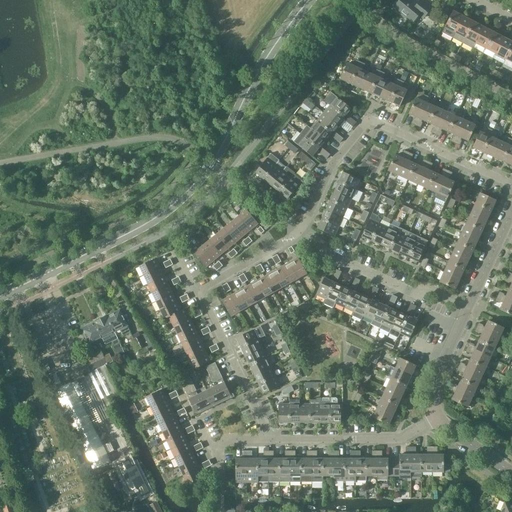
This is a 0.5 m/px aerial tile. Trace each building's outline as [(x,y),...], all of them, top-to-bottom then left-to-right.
[(423,18),(431,8),(421,0),(417,5),(410,0),(400,0),(394,7),(413,22),(419,14),(423,18)] [(445,27),(455,33),(464,17),(453,11),(445,27)] [(453,38),(463,43),(474,22),(464,17),(455,33),(453,38)] [(473,49),(475,45),(484,27),(474,22),(463,43),(473,49)] [(475,45),(485,50),(494,32),(484,27),(475,45)] [(495,56),(496,54),(504,38),(494,32),(485,50),(495,56)] [(502,57),(506,59),(511,47),(511,41),(504,38),(496,54),(497,54),(494,59),(500,62),(502,57)] [(511,47),(506,59),(503,65),(511,69),(511,47)] [(475,70),(479,62),(474,59),(472,64),(470,68),(475,70)] [(351,84),(361,62),(356,60),(353,66),(348,63),(340,79),(351,84)] [(360,88),(368,73),(362,70),(365,64),(361,62),(351,84),(360,88)] [(483,64),(479,62),(475,70),(479,72),(483,64)] [(370,93),(380,71),(383,65),(378,63),(376,69),(373,75),(368,73),(360,88),(370,93)] [(380,97),(387,82),(382,79),(385,73),(380,71),(370,93),(380,97)] [(390,102),(400,80),(395,78),(392,84),(387,82),(380,97),(390,102)] [(400,80),(390,102),(400,106),(407,90),(402,88),(405,82),(400,80)] [(324,101),(329,105),(330,104),(344,116),(351,108),(336,96),(336,97),(331,92),(324,101)] [(411,124),(416,126),(426,103),(416,98),(409,114),(414,116),(411,124)] [(424,121),(429,123),(436,107),(426,103),(416,126),(420,128),(424,121)] [(338,124),(344,116),(330,104),(329,105),(323,112),(338,124)] [(431,132),(435,134),(446,112),(436,107),(429,123),(434,125),(431,132)] [(317,121),(331,132),(338,124),(323,112),(317,121)] [(443,130),(448,132),(455,116),(446,112),(435,134),(440,137),(443,130)] [(450,141),(455,143),(465,121),(455,116),(448,132),(453,134),(450,141)] [(310,129),(325,140),(331,132),(317,121),(310,129)] [(476,125),(465,121),(455,143),(460,146),(463,139),(468,141),(476,125)] [(325,140),(310,129),(307,126),(300,134),(318,148),(325,140)] [(483,152),(493,130),(489,128),(486,134),(480,131),(473,148),(483,152)] [(493,157),(500,141),(495,138),(498,132),(493,130),(483,152),(493,157)] [(312,156),(318,148),(300,134),(294,142),(312,156)] [(503,161),(511,141),(511,138),(508,137),(505,143),(500,141),(493,157),(503,161)] [(290,150),(293,146),(288,141),(285,146),(290,150)] [(511,141),(503,161),(511,165),(511,141)] [(298,150),(293,146),(290,150),(295,154),(298,150)] [(388,171),(399,176),(409,153),(405,151),(402,158),(395,155),(388,171)] [(305,162),(308,158),(302,152),(298,156),(305,162)] [(408,180),(416,164),(410,162),(414,155),(409,153),(399,176),(408,180)] [(255,172),(264,179),(278,162),(279,160),(271,154),(255,172)] [(315,163),(308,158),(305,162),(307,164),(306,166),(310,169),(315,163)] [(418,185),(429,162),(424,160),(421,166),(416,164),(408,180),(418,185)] [(264,179),(272,186),(285,169),(278,162),(264,179)] [(428,189),(435,173),(430,171),(433,164),(429,162),(418,185),(428,189)] [(280,192),(295,174),(295,173),(287,167),(285,169),(272,186),(280,192)] [(438,194),(448,170),(444,168),(440,176),(435,173),(428,189),(438,194)] [(448,170),(438,194),(448,198),(455,182),(449,180),(453,172),(448,170)] [(343,172),(339,182),(356,189),(360,180),(343,172)] [(303,181),(295,174),(280,192),(288,199),(303,181)] [(335,191),(352,199),(356,189),(339,182),(335,191)] [(330,201),(347,208),(352,199),(335,191),(330,201)] [(476,203),(492,210),(496,201),(481,193),(476,203)] [(388,204),(390,199),(381,195),(380,197),(385,199),(384,203),(388,204)] [(326,210),(343,218),(347,208),(330,201),(326,210)] [(471,213),(487,220),(492,210),(476,203),(471,213)] [(247,210),(239,216),(251,230),(258,224),(258,223),(247,210)] [(322,219),(339,227),(343,218),(326,210),(322,219)] [(467,223),(483,230),(487,220),(471,213),(467,223)] [(362,236),(372,240),(381,220),(379,219),(378,216),(372,214),(370,219),(369,219),(362,236)] [(232,222),(243,236),(251,230),(239,216),(232,222)] [(339,227),(322,219),(317,229),(334,237),(339,227)] [(372,240),(381,245),(390,224),(381,220),(372,240)] [(224,228),(236,242),(243,236),(232,222),(224,228)] [(462,233),(478,240),(483,230),(467,223),(462,233)] [(381,245),(390,249),(399,228),(390,224),(381,245)] [(217,234),(228,248),(236,242),(224,228),(217,234)] [(399,253),(409,233),(399,228),(390,249),(399,253)] [(409,257),(418,237),(409,233),(399,253),(409,257)] [(458,242),(474,250),(478,240),(462,233),(458,242)] [(209,240),(221,255),(228,248),(217,234),(209,240)] [(418,237),(409,257),(419,262),(428,241),(418,237)] [(202,247),(213,261),(221,255),(209,240),(202,247)] [(453,252),(469,260),(474,250),(458,242),(453,252)] [(213,261),(202,247),(194,253),(206,267),(213,261)] [(449,262),(464,269),(469,260),(453,252),(449,262)] [(144,275),(160,267),(156,258),(140,266),(144,275)] [(298,258),(290,263),(299,278),(307,274),(298,258)] [(444,272),(460,279),(464,269),(449,262),(444,272)] [(281,267),(290,283),(299,278),(290,263),(281,267)] [(144,275),(148,284),(164,276),(160,267),(144,275)] [(273,272),(282,288),(290,283),(281,267),(273,272)] [(265,277),(273,293),(282,288),(273,272),(265,277)] [(460,279),(444,272),(439,282),(455,289),(460,279)] [(148,284),(152,292),(169,285),(164,276),(148,284)] [(256,282),(265,297),(273,293),(265,277),(256,282)] [(326,299),(334,282),(324,278),(317,295),(326,299)] [(248,286),(256,302),(265,297),(256,282),(248,286)] [(333,308),(335,303),(343,286),(334,282),(326,299),(324,304),(333,308)] [(152,292),(157,301),(173,293),(169,285),(152,292)] [(239,291),(248,307),(256,302),(248,286),(239,291)] [(335,303),(345,308),(353,291),(343,286),(335,303)] [(499,292),(497,296),(511,303),(511,291),(509,290),(507,295),(499,292)] [(231,296),(240,311),(248,307),(239,291),(231,296)] [(345,308),(354,312),(362,295),(353,291),(345,308)] [(157,301),(161,310),(177,302),(173,293),(157,301)] [(361,320),(363,316),(371,299),(362,295),(354,312),(352,316),(361,320)] [(231,316),(240,311),(231,296),(222,301),(231,316)] [(511,303),(497,296),(495,301),(502,304),(500,310),(511,315),(511,303)] [(363,316),(373,320),(380,303),(371,299),(363,316)] [(165,319),(169,317),(181,311),(181,310),(177,302),(161,310),(165,319)] [(371,325),(380,329),(390,308),(380,303),(373,320),(371,325)] [(185,308),(181,310),(181,311),(169,317),(174,326),(190,318),(185,308)] [(391,329),(399,312),(390,308),(380,329),(389,333),(391,329)] [(120,311),(107,317),(115,331),(119,329),(123,336),(131,332),(127,325),(120,311)] [(391,329),(401,333),(408,316),(399,312),(391,329)] [(418,320),(408,316),(401,333),(410,337),(418,320)] [(120,341),(115,331),(107,317),(95,323),(102,337),(108,334),(114,344),(120,341)] [(174,326),(178,334),(194,327),(190,318),(174,326)] [(476,328),(499,338),(504,328),(488,320),(485,326),(478,323),(476,328)] [(101,350),(96,340),(102,337),(95,323),(82,329),(89,344),(94,354),(101,350)] [(178,334),(182,343),(198,335),(197,333),(194,327),(178,334)] [(479,341),(495,348),(499,338),(476,328),(474,332),(481,335),(479,341)] [(237,338),(241,347),(258,339),(254,330),(237,338)] [(154,342),(151,344),(145,333),(132,340),(140,356),(149,362),(160,356),(154,342)] [(182,343),(186,352),(202,344),(198,335),(182,343)] [(241,347),(246,356),(263,348),(258,339),(241,347)] [(468,347),(491,358),(495,348),(479,341),(476,346),(470,343),(468,347)] [(186,352),(190,360),(206,353),(202,344),(186,352)] [(472,356),(470,361),(486,368),(491,358),(468,347),(466,352),(472,356)] [(246,356),(250,366),(267,357),(263,348),(246,356)] [(104,356),(101,350),(94,354),(86,357),(90,364),(87,367),(90,373),(101,367),(114,393),(126,387),(113,361),(109,354),(104,356)] [(206,353),(190,360),(195,369),(211,361),(206,353)] [(255,375),(259,372),(272,367),(267,357),(250,366),(255,375)] [(396,368),(411,375),(416,365),(400,358),(396,368)] [(45,359),(39,362),(45,372),(50,370),(45,359)] [(458,367),(482,377),(486,368),(470,361),(468,366),(461,362),(458,367)] [(191,380),(181,384),(196,415),(232,398),(215,362),(205,367),(213,383),(197,392),(191,380)] [(170,367),(162,372),(165,377),(173,373),(170,367)] [(255,375),(259,384),(276,376),(272,367),(259,372),(255,375)] [(463,375),(461,380),(477,387),(482,377),(458,367),(456,372),(463,375)] [(391,378),(407,385),(411,375),(396,368),(391,378)] [(182,381),(190,377),(188,373),(180,376),(182,381)] [(89,374),(54,391),(94,469),(128,453),(89,374)] [(53,375),(47,377),(53,388),(58,385),(53,375)] [(281,385),(276,376),(259,384),(264,393),(281,385)] [(387,388),(402,395),(407,385),(391,378),(387,388)] [(450,387),(473,397),(477,387),(461,380),(459,385),(452,382),(450,387)] [(468,407),(473,397),(450,387),(448,391),(454,394),(452,400),(468,407)] [(382,398),(398,405),(402,395),(387,388),(382,398)] [(146,397),(150,406),(167,398),(162,390),(146,397)] [(150,406),(155,415),(171,407),(167,398),(150,406)] [(310,404),(310,422),(320,422),(320,398),(316,398),(316,400),(310,400),(310,404)] [(330,398),(320,398),(320,422),(330,422),(330,398)] [(330,398),(330,422),(341,423),(341,404),(338,404),(338,399),(336,398),(330,398)] [(377,408),(393,415),(398,405),(382,398),(377,408)] [(289,422),(289,404),(279,404),(279,422),(289,422)] [(289,422),(300,422),(300,404),(289,404),(289,422)] [(300,422),(310,422),(310,404),(300,404),(300,422)] [(155,415),(159,423),(175,416),(171,407),(155,415)] [(393,415),(377,408),(373,417),(388,425),(393,415)] [(159,423),(163,432),(179,425),(175,416),(159,423)] [(163,432),(167,441),(183,433),(179,425),(163,432)] [(167,441),(171,450),(187,442),(183,433),(167,441)] [(171,450),(175,458),(191,451),(187,442),(171,450)] [(399,461),(394,461),(394,465),(394,477),(399,477),(410,477),(410,447),(406,447),(406,452),(406,455),(405,455),(399,455),(399,461)] [(416,447),(410,447),(410,477),(421,477),(421,472),(421,454),(417,454),(417,451),(416,451),(416,447)] [(427,454),(421,454),(421,472),(432,472),(432,447),(427,447),(427,454)] [(438,447),(432,447),(432,472),(452,472),(452,464),(452,455),(444,455),(438,455),(438,447)] [(323,482),(323,476),(323,458),(317,458),(317,450),(312,451),(312,482),(323,482)] [(339,450),(334,451),(334,476),(333,476),(333,483),(335,483),(343,483),(344,483),(344,459),(339,459),(339,450)] [(382,450),(377,451),(377,476),(377,480),(388,480),(388,477),(394,477),(394,465),(394,461),(388,461),(388,459),(382,459),(382,450)] [(175,458),(179,467),(195,459),(191,451),(175,458)] [(236,483),(247,483),(247,451),(242,451),(242,458),(236,458),(236,475),(236,483)] [(258,481),(258,458),(252,458),(252,451),(247,451),(247,483),(258,483),(258,481)] [(269,481),(269,451),(264,451),(264,458),(258,458),(258,481),(269,481)] [(274,451),(269,451),(269,481),(269,482),(280,482),(280,458),(274,458),(274,451)] [(280,458),(280,482),(290,482),(290,451),(286,451),(286,458),(280,458)] [(290,451),(290,482),(301,482),(301,458),(295,458),(295,451),(290,451)] [(301,458),(301,482),(312,482),(312,451),(307,451),(307,458),(301,458)] [(334,476),(334,451),(329,451),(329,458),(323,458),(323,476),(333,476),(334,476)] [(344,459),(344,483),(346,483),(354,482),(354,483),(355,483),(355,451),(351,451),(351,459),(344,459)] [(361,451),(355,451),(355,483),(356,483),(356,481),(366,481),(366,476),(366,458),(361,458),(361,451)] [(377,476),(377,451),(372,451),(372,458),(366,458),(366,476),(377,476)] [(179,467),(183,476),(199,468),(195,459),(179,467)] [(129,460),(118,466),(131,492),(138,488),(142,496),(150,492),(137,464),(132,466),(129,460)] [(199,468),(183,476),(188,485),(204,477),(199,468)] [(163,511),(159,502),(151,505),(154,511),(163,511)] [(511,511),(511,505),(504,502),(500,511),(511,511)] [(13,511),(10,503),(3,505),(4,511),(13,511)]
